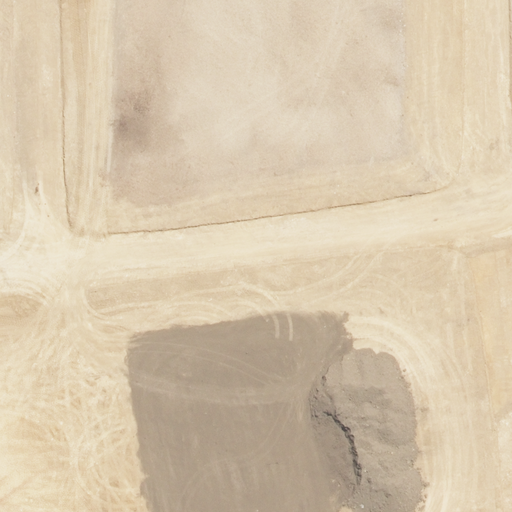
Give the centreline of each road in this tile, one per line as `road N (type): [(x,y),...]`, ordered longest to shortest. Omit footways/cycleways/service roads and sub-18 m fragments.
road 1 (residential): [(48,280),(503,214)]
road 2 (residential): [(48,280),(42,0)]
road 3 (residential): [(503,214),(497,0)]
